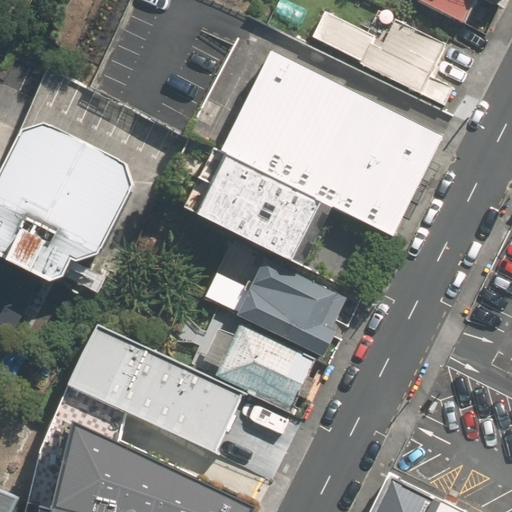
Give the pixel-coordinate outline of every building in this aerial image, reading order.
[(465,24),(475,0),(417,0),(417,2),(465,24)] [(312,38),(442,106),(452,86),(431,75),(447,43),(398,18),(386,42),(326,11),(312,38)] [(224,153),(229,157),(323,202),(393,237),(443,135),(274,52),(224,153)] [(50,126),(29,133),(0,188),(0,215),(2,221),(8,224),(0,239),(0,255),(62,286),(76,258),(83,260),(103,254),(137,186),(131,166),(50,126)] [(323,202),(229,157),(200,217),(294,262),(323,202)] [(349,297),(268,259),(243,315),(323,352),(349,297)] [(318,357),(244,323),(219,376),(293,410),(318,357)] [(247,392),(101,325),(73,384),(220,451),(247,392)] [(256,511),(260,506),(77,421),(55,510),(42,505),(40,511),(256,511)] [(473,511),(397,473),(377,511),(473,511)] [(0,511),(13,511),(20,498),(0,489),(0,511)]
